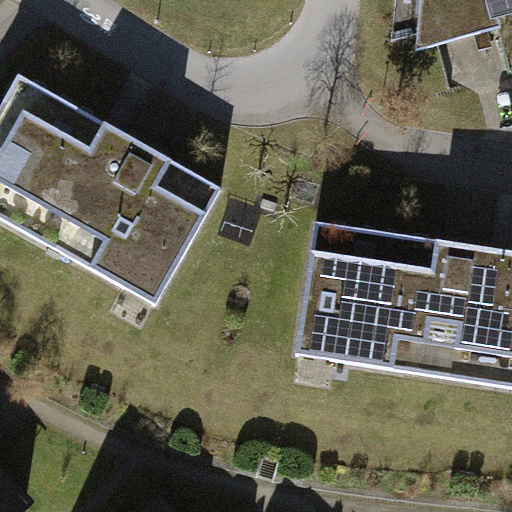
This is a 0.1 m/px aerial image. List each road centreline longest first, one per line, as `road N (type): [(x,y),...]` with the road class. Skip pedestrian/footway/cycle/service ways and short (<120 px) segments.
road 1 (residential): [(296,64),(231,84),(76,0)]
road 2 (residential): [(511,166),(445,155),(296,64)]
